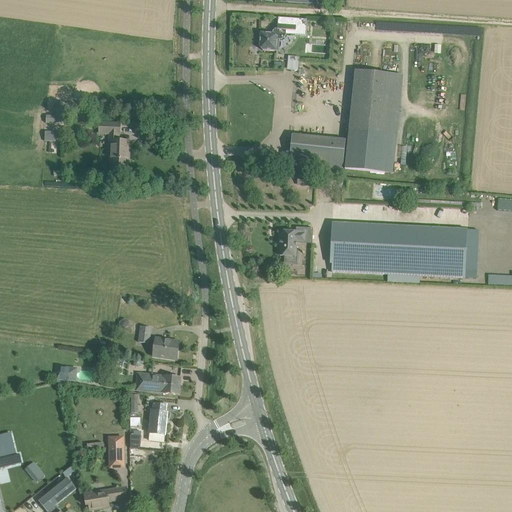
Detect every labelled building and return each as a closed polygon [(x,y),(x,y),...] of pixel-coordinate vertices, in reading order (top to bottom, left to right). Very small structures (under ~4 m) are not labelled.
[(261,33),(260,47),(261,47),(263,49),(263,51),(279,52),(280,40),(283,39),(285,37),(286,35),(306,36),(307,20),(278,18),(278,30),(276,30),(273,32),(273,34),(261,33)] [(375,30),(447,32),(447,25),(375,23),(375,30)] [(297,71),(298,57),(287,56),(286,70),(297,71)] [(393,175),(397,138),(403,77),(355,72),(349,133),(345,170),(393,175)] [(44,122),(64,123),(64,112),(71,113),(71,103),(54,102),(54,116),(45,116),(44,122)] [(110,134),(110,142),(112,143),(111,169),(128,170),(129,143),(119,142),(120,125),(101,124),(100,134),(110,134)] [(43,132),(43,141),(54,142),(55,132),(43,132)] [(347,141),(292,136),(289,167),(343,172),(344,162),(345,162),(347,141)] [(303,176),(302,186),(314,187),(315,177),(303,176)] [(399,202),(481,207),(482,203),(400,198),(399,202)] [(332,224),(330,264),(332,264),(332,272),(388,275),(388,283),(420,285),(421,277),(465,279),(477,279),(479,231),(332,224)] [(280,232),(279,246),(281,246),(280,256),(283,257),(296,257),(296,254),(297,243),(298,243),(312,244),(313,229),(297,229),(296,233),(280,232)] [(511,285),(511,275),(487,275),(487,285),(511,285)] [(139,343),(150,345),(152,329),(141,327),(139,343)] [(154,357),(167,359),(177,361),(180,343),(170,341),(156,339),(154,357)] [(71,368),(58,367),(56,381),(62,381),(62,384),(69,384),(69,382),(71,368)] [(136,391),(179,395),(181,378),(171,377),(138,374),(136,391)] [(168,412),(167,412),(167,405),(154,404),(153,411),(152,411),(150,434),(166,436),(168,412)] [(129,435),(129,448),(139,448),(139,435),(129,435)] [(12,437),(0,440),(0,468),(22,464),(20,454),(16,455),(12,437)] [(111,469),(124,468),(123,438),(110,439),(111,469)] [(34,464),(26,470),(33,478),(41,472),(34,464)] [(71,468),(66,472),(70,476),(75,472),(71,468)] [(61,511),(56,505),(77,489),(68,478),(39,502),(47,511),(61,511)] [(85,495),(86,506),(89,506),(90,511),(110,508),(109,503),(126,500),(124,488),(85,495)]
